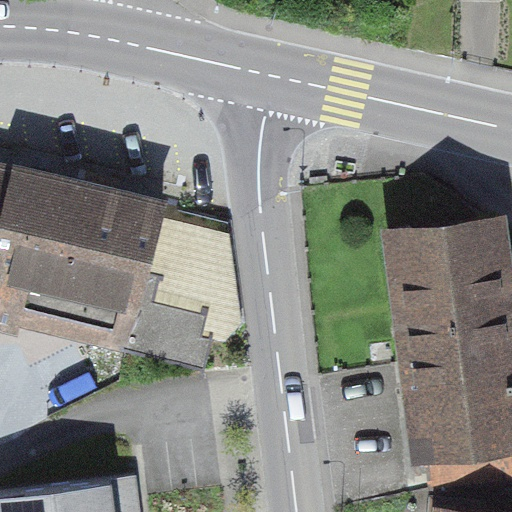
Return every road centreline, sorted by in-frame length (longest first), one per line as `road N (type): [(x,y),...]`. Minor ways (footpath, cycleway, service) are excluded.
road 1 (tertiary): [(276,77),(260,158),(262,206),(300,511)]
road 2 (primary): [(276,77),(511,132)]
road 3 (primary): [(137,46),(276,77)]
road 4 (primary): [(0,28),(137,46)]
